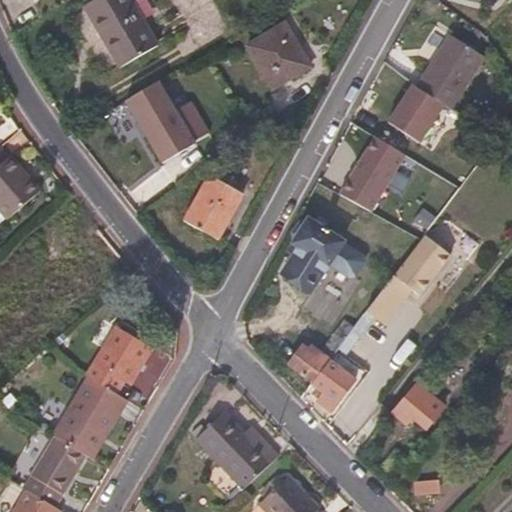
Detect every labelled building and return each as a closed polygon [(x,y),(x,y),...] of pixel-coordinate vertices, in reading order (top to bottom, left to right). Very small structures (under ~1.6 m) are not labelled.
[(156,51),(126,0),(102,0),(83,11),(118,74),(156,51)] [(308,72),(283,29),(247,51),(271,94),(308,72)] [(449,114),(483,62),(448,39),(414,93),(449,114)] [(156,167),(212,141),(193,100),(174,110),(161,83),(125,99),(156,167)] [(254,140),(277,124),(269,113),(247,127),(254,140)] [(374,137),(339,197),(373,217),(408,158),(374,137)] [(39,194),(10,160),(8,161),(0,152),(0,215),(7,224),(39,194)] [(215,247),(241,201),(224,191),(228,185),(218,180),(215,187),(208,183),(183,228),(215,247)] [(295,243),(293,246),(287,255),(293,259),(280,278),(309,298),(331,264),(344,272),(348,270),(355,261),(354,256),(342,248),(342,246),(307,224),(304,227),(298,227),(292,238),(295,243)] [(119,261),(97,233),(74,253),(97,280),(119,261)] [(383,330),(409,295),(412,295),(419,300),(450,260),(423,239),(353,332),(338,352),(345,358),(372,323),(383,330)] [(97,280),(74,253),(54,270),(77,297),(97,280)] [(77,297),(54,270),(39,283),(62,311),(77,297)] [(511,296),(511,270),(499,285),(511,296)] [(0,362),(1,363),(62,311),(39,283),(0,316),(0,362)] [(312,387),(329,364),(338,352),(353,332),(343,326),(319,358),(310,351),(307,354),(301,350),(288,369),(312,387)] [(129,389),(152,353),(115,330),(85,380),(87,381),(116,398),(123,387),(129,389)] [(329,417),(354,383),(329,364),(312,387),(311,389),(321,396),(314,406),(329,417)] [(84,460),(87,461),(91,464),(126,404),(116,398),(87,381),(52,439),(54,440),(84,460)] [(424,433),(443,411),(414,386),(390,416),(405,429),(411,421),(424,433)] [(250,431),(243,437),(223,416),(195,443),(243,493),(278,459),(266,447),(250,431)] [(54,511),(84,460),(54,440),(23,492),(25,494),(54,511)] [(383,487),(404,464),(395,454),(374,478),(383,487)] [(317,511),(286,480),(280,487),(276,482),(260,497),(265,501),(258,508),(261,511),(317,511)] [(414,481),(414,497),(441,496),(441,480),(414,481)] [(54,511),(25,494),(14,511),(54,511)]
